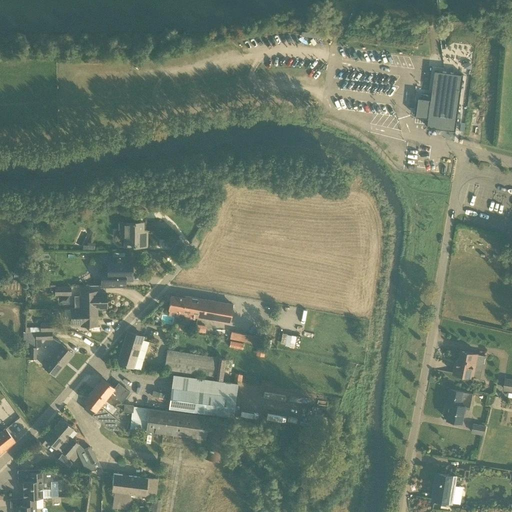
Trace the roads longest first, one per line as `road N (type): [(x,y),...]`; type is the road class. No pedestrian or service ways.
road 1 (residential): [(397,511),(463,151)]
road 2 (residential): [(0,461),(182,261),(206,222)]
